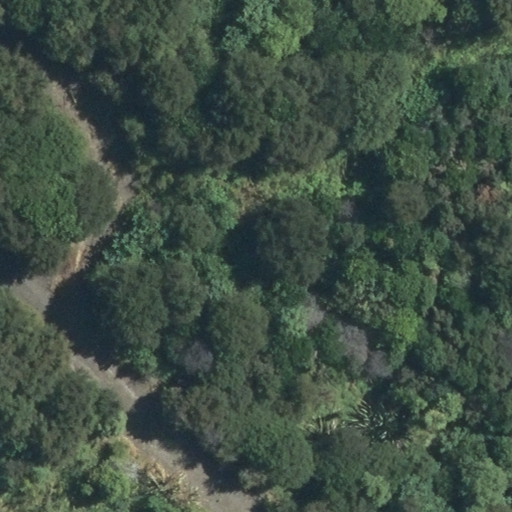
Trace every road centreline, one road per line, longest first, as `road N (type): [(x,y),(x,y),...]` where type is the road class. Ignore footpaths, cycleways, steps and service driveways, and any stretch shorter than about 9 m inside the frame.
road 1 (track): [(230,511),(0,290)]
road 2 (track): [(0,55),(36,62),(117,144),(123,219)]
road 3 (track): [(123,219),(63,345)]
